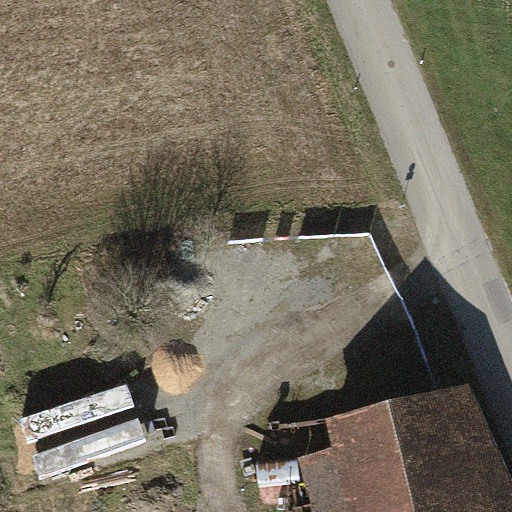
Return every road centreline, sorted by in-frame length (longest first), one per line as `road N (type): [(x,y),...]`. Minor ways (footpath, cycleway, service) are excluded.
road 1 (unclassified): [(511,376),(358,0)]
road 2 (track): [(225,511),(239,432),(285,360),(349,319),(470,274)]
